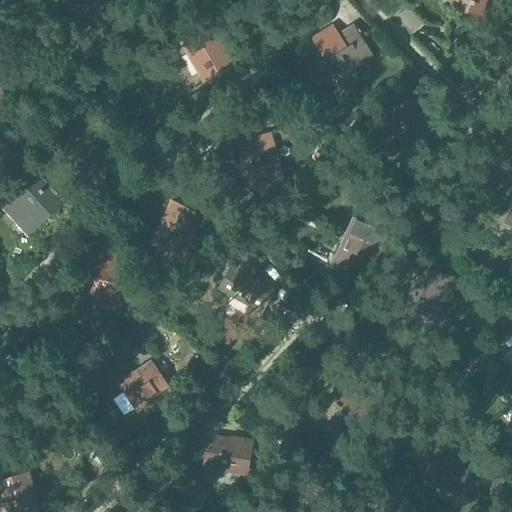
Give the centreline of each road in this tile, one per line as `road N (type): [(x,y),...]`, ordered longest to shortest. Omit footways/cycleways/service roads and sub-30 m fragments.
road 1 (track): [(431,412),(324,317),(161,415),(79,511)]
road 2 (track): [(0,284),(309,0)]
road 3 (track): [(323,511),(511,340)]
road 4 (track): [(2,0),(150,148)]
road 5 (track): [(511,149),(366,0)]
